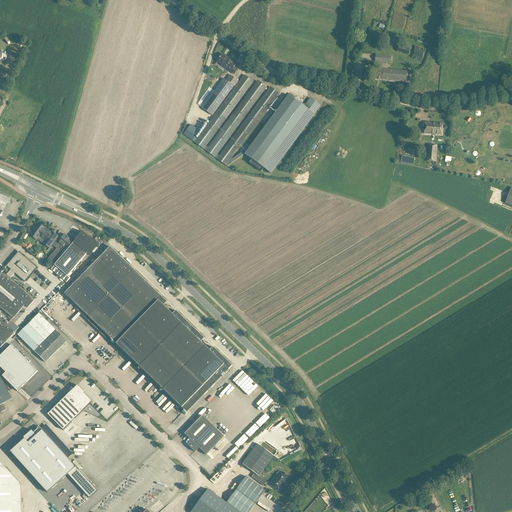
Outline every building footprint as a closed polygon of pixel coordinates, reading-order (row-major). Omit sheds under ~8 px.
[(412,47),(402,44),(401,50),(410,53),(412,47)] [(422,58),(424,52),(415,49),(413,55),(422,58)] [(391,63),(391,55),(376,54),(375,62),(391,63)] [(228,58),(228,59),(222,55),(217,61),(226,68),(232,73),(236,68),(234,67),(236,64),(228,58)] [(406,82),(407,77),(407,71),(374,69),(373,79),(406,82)] [(221,102),(237,80),(228,73),(212,95),(214,97),(208,105),(213,109),(219,101),(221,102)] [(206,146),(250,86),(253,82),(244,75),(197,139),(195,138),(199,132),(190,126),(184,134),(204,149),(207,150),(206,151),(215,157),(218,159),(218,160),(227,166),(245,154),(271,173),(321,106),(310,98),(304,107),(299,103),(300,101),(290,94),(247,152),(245,150),(230,160),(279,93),(270,87),(219,156),(217,155),(266,88),(257,81),(254,85),(208,148),(206,146)] [(442,135),(443,128),(443,123),(425,122),(424,134),(442,135)] [(436,162),(437,150),(427,149),(426,161),(436,162)] [(9,199),(0,194),(0,215),(2,212),(9,199)] [(39,224),(31,235),(32,236),(35,238),(37,240),(40,237),(45,240),(43,244),(50,249),(53,245),(52,244),(56,239),(58,236),(52,232),(52,233),(48,230),(47,230),(45,229),(45,228),(39,224)] [(57,249),(48,259),(51,262),(55,265),(51,269),(66,282),(70,278),(68,276),(87,253),(90,255),(99,244),(90,236),(89,237),(82,231),(75,240),(74,239),(72,239),(71,240),(70,239),(71,238),(67,235),(67,236),(65,234),(59,242),(56,239),(52,244),(53,245),(55,247),(57,244),(59,246),(57,249)] [(23,241),(21,245),(25,248),(28,251),(33,246),(29,243),(27,245),(23,241)] [(167,302),(162,297),(152,287),(151,289),(147,285),(148,284),(129,265),(128,266),(124,262),(125,261),(110,247),(65,294),(112,340),(111,342),(114,344),(115,343),(187,413),(222,377),(220,376),(224,372),(225,373),(232,366),(213,347),(210,351),(201,342),(204,338),(192,326),(191,328),(187,324),(188,323),(176,311),(173,314),(164,306),(167,302)] [(3,274),(0,277),(0,307),(9,315),(13,318),(13,319),(22,308),(19,305),(22,303),(25,305),(28,308),(35,299),(11,278),(15,273),(25,282),(37,268),(19,252),(7,266),(11,270),(6,275),(4,273),(3,274)] [(67,341),(63,338),(39,314),(18,335),(42,359),(45,362),(67,341)] [(0,344),(1,346),(0,348),(3,350),(13,340),(10,337),(15,332),(19,328),(11,320),(9,323),(1,315),(0,316),(0,344)] [(35,374),(38,371),(12,345),(0,356),(0,366),(5,372),(6,373),(2,376),(18,391),(22,388),(34,375),(33,375),(34,374),(35,374)] [(233,380),(246,394),(256,384),(243,370),(233,380)] [(12,399),(10,395),(0,375),(0,412),(6,410),(3,404),(12,399)] [(67,426),(92,402),(82,392),(83,391),(77,385),(48,414),(63,430),(67,426)] [(272,415),(279,407),(268,397),(261,405),(262,406),(265,403),(268,406),(265,409),(272,415)] [(224,437),(221,433),(202,415),(185,434),(192,441),(188,445),(190,447),(193,450),(195,452),(199,448),(207,455),(224,437)] [(76,467),(39,426),(30,434),(31,435),(29,437),(28,436),(10,452),(47,493),(76,467)] [(70,456),(73,454),(52,429),(49,432),(54,437),(52,438),(67,455),(68,454),(70,456)] [(258,444),(243,464),(259,476),(274,456),(258,444)] [(212,475),(222,465),(214,458),(204,467),(212,475)] [(0,511),(22,511),(21,485),(0,462),(0,461),(0,511)] [(278,491),(288,477),(286,476),(287,475),(284,473),(283,474),(281,472),(271,485),(278,491)] [(250,511),(266,491),(246,476),(227,502),(239,511),(250,511)] [(191,511),(239,511),(227,502),(227,503),(208,489),(191,511)]
